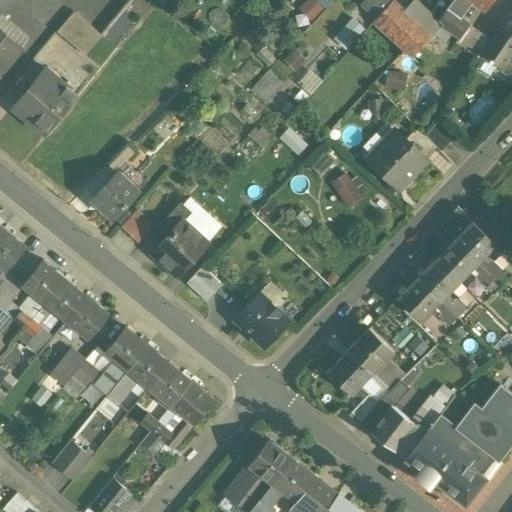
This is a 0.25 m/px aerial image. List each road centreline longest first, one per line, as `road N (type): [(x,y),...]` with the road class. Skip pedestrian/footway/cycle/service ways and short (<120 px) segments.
road 1 (residential): [(511,123),(257,389)]
road 2 (residential): [(0,179),(257,389)]
road 3 (residential): [(257,389),(415,511)]
road 4 (residential): [(257,389),(153,511)]
